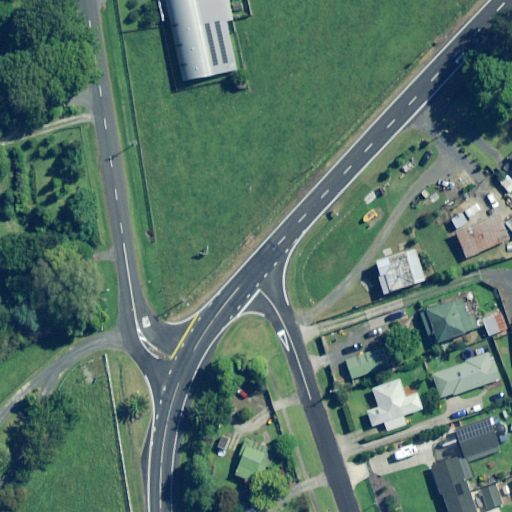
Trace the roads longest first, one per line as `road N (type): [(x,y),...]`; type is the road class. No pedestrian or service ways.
road 1 (residential): [(85,0),(141,336),(151,350),(188,367)]
road 2 (primary): [(247,280),(510,0)]
road 3 (residential): [(349,511),(282,323),(247,280)]
road 4 (primary): [(160,511),(163,436),(188,367)]
